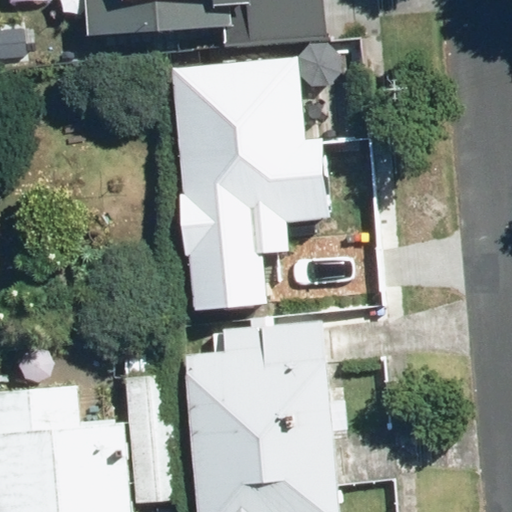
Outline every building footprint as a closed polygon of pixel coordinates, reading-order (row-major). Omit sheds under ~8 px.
[(88,0),(92,48),(248,38),(244,0),(88,0)] [(103,113),(84,141),(130,173),(149,144),(103,113)] [(347,511),(331,334),(232,343),(234,365),(191,369),(204,511),(347,511)] [(189,499),(179,375),(136,378),(146,503),(189,499)] [(75,420),(72,382),(0,388),(0,511),(142,511),(134,416),(75,420)]
